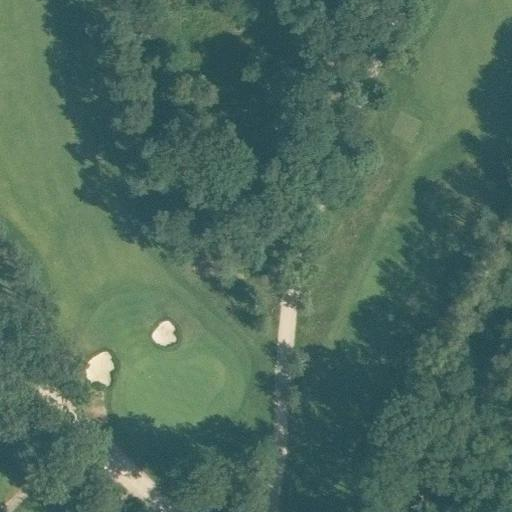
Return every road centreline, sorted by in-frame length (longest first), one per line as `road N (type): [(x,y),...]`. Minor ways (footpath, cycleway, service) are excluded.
road 1 (track): [(401,0),(306,225),(275,475),(259,511)]
road 2 (track): [(159,511),(0,359)]
